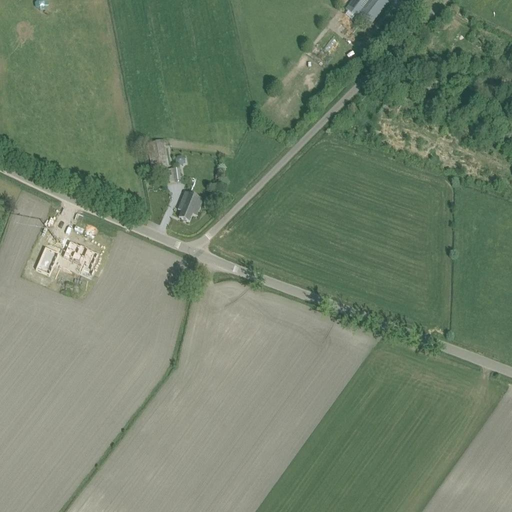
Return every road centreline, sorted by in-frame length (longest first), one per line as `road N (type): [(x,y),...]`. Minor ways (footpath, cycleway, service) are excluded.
road 1 (unclassified): [(445,0),(193,250)]
road 2 (unclassified): [(511,372),(193,250)]
road 3 (unclassified): [(193,250),(0,158)]
